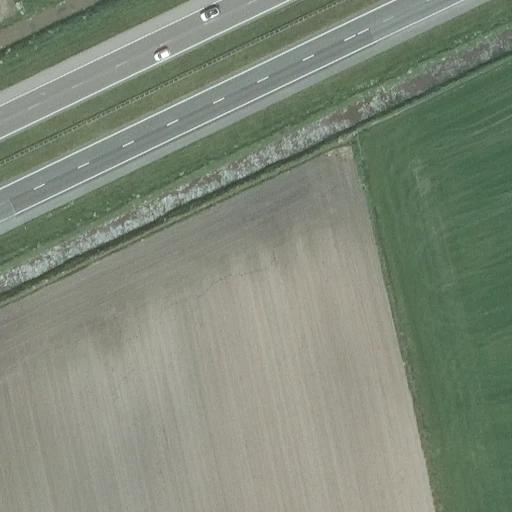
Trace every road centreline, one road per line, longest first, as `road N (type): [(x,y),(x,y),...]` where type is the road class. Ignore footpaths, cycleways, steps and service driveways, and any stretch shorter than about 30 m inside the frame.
road 1 (motorway): [(0,207),(432,0)]
road 2 (motorway): [(257,0),(0,123)]
